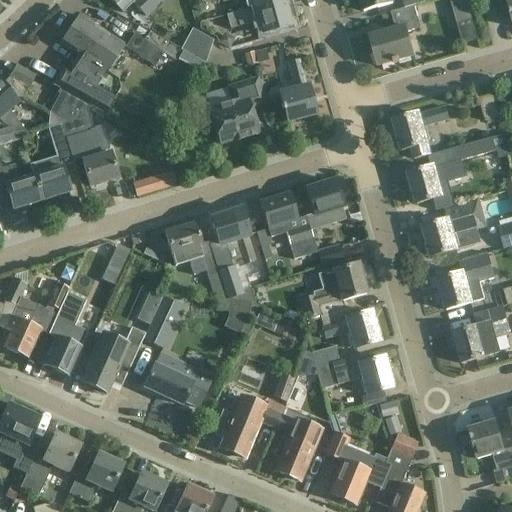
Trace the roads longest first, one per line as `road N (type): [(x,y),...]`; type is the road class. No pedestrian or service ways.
road 1 (residential): [(0,260),(359,148)]
road 2 (residential): [(302,511),(0,379)]
road 3 (residential): [(431,403),(359,148)]
road 4 (residential): [(347,105),(511,59)]
